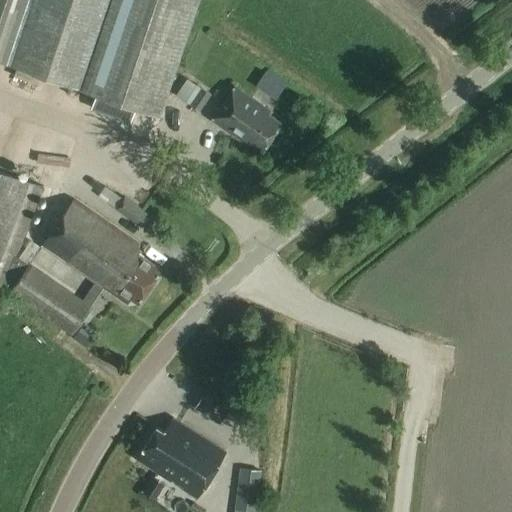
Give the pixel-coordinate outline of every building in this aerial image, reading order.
[(0,0),(0,61),(97,94),(91,110),(131,124),(136,107),(162,116),(196,15),(200,0),(0,0)] [(269,65),(257,83),(277,96),(289,78),(269,65)] [(176,93),(190,102),(202,84),(188,75),(176,93)] [(202,84),(190,102),(201,110),(213,92),(202,84)] [(272,113),(237,89),(214,122),(249,146),(251,143),(264,152),(282,126),(269,116),(272,113)] [(0,300),(4,291),(10,293),(70,335),(88,310),(81,306),(15,260),(42,192),(0,175),(0,300)] [(125,198),(116,210),(142,228),(150,216),(125,198)] [(71,201),(40,246),(96,284),(93,288),(81,306),(88,310),(100,293),(103,289),(125,305),(128,300),(137,306),(160,272),(138,256),(136,245),(71,201)] [(228,413),(202,396),(194,408),(220,425),(228,413)] [(224,454),(171,419),(162,433),(155,428),(136,456),(137,456),(134,459),(154,472),(154,473),(156,474),(145,491),(152,496),(163,479),(194,499),(224,454)] [(240,469),(234,511),(256,511),(262,471),(240,469)]
